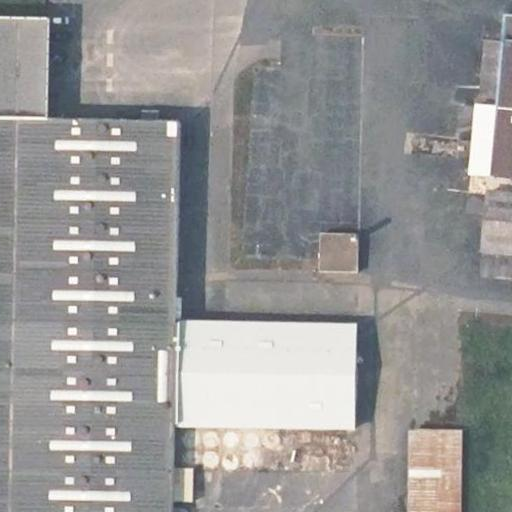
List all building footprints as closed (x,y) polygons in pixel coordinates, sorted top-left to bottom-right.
[(511,16),(510,17),(491,180),(511,182),(511,16)] [(0,511),(183,511),(185,429),(366,432),(367,329),(187,326),(191,127),(53,124),(55,23),(0,22),(0,511)] [(511,193),(489,191),(479,278),(511,281),(511,193)] [(368,236),(331,237),(331,278),(369,279),(368,236)] [(468,511),(470,433),(428,432),(424,511),(468,511)] [(190,443),(195,463),(225,455),(220,435),(190,443)]
